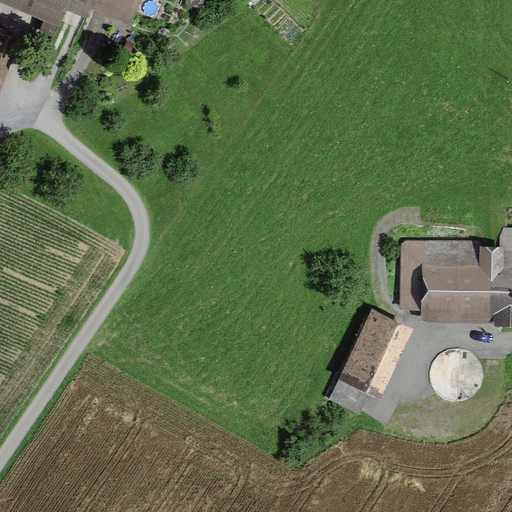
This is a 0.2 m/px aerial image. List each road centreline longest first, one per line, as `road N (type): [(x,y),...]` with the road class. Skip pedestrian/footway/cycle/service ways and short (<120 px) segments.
road 1 (residential): [(0,19),(21,35),(51,123),(126,189),(142,232),(123,277),(0,459)]
road 2 (track): [(511,340),(436,339),(385,308),(370,269),(376,236),(393,221)]
